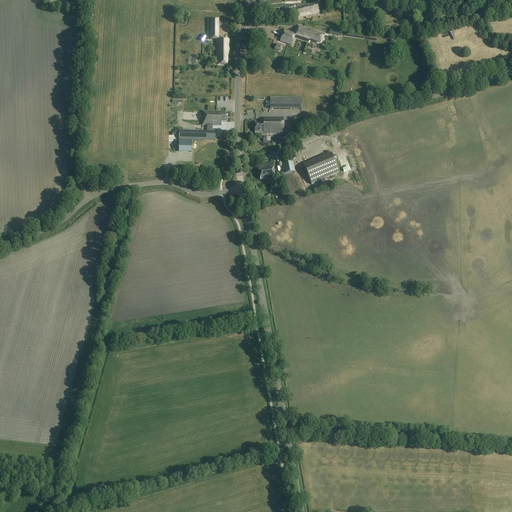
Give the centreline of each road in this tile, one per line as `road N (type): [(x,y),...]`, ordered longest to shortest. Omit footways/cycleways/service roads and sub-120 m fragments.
road 1 (track): [(137,185),(52,481),(0,488)]
road 2 (tertiary): [(301,511),(241,188)]
road 3 (unclassified): [(256,160),(348,117),(511,72)]
road 4 (unclassified): [(0,246),(56,224),(98,193),(150,183),(200,194),(241,188)]
road 5 (track): [(286,428),(511,442)]
road 6 (track): [(89,0),(77,173),(90,198)]
road 7 (tertiary): [(237,152),(239,45),(250,0)]
